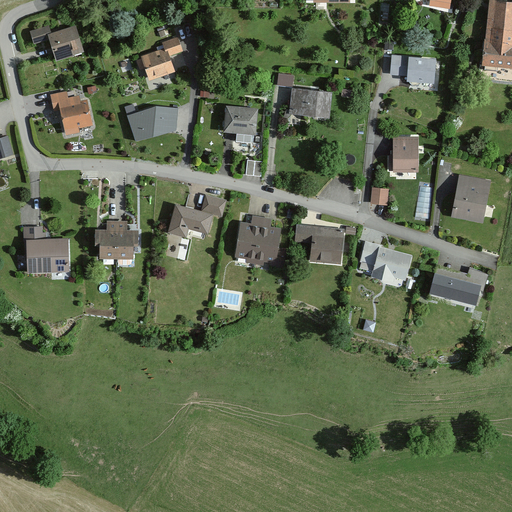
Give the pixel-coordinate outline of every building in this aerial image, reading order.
[(489,0),(483,62),(511,65),(511,2),(489,0)] [(50,39),(56,60),(83,51),(75,25),(51,32),(49,25),(30,30),(34,43),(50,39)] [(169,28),(159,32),(160,37),(171,34),(169,28)] [(151,79),(174,70),(168,55),(182,50),(177,37),(164,42),(166,48),(136,60),(139,70),(146,67),(151,79)] [(407,79),(433,81),(435,59),(393,56),(391,73),(408,75),(407,79)] [(297,75),(279,73),(277,84),(296,87),(297,75)] [(293,88),(290,112),(328,115),(330,92),(293,88)] [(354,89),(344,88),(343,96),(353,97),(354,89)] [(62,108),(67,133),(78,131),(77,127),(92,124),(86,99),(81,101),(79,95),(67,98),(65,91),(51,94),(55,110),(62,108)] [(136,102),(125,106),(128,115),(139,111),(136,102)] [(139,111),(128,115),(136,140),(176,130),(177,108),(156,105),(139,111)] [(225,130),(255,133),(257,109),(227,106),(225,130)] [(8,136),(0,138),(0,157),(13,153),(8,136)] [(394,169),(394,171),(418,171),(417,136),(394,136),(394,156),(390,156),(390,169),(394,169)] [(263,161),(248,160),(246,174),(261,176),(263,161)] [(459,175),(452,217),(483,223),(491,181),(459,175)] [(373,188),(372,202),(387,203),(388,189),(373,188)] [(169,231),(186,236),(189,227),(208,232),(213,214),(220,216),(224,200),(207,195),(202,212),(177,205),(169,231)] [(272,265),(283,267),(286,249),(277,247),(280,228),(270,227),(272,219),(253,216),(252,224),(242,223),(237,255),(249,257),(248,261),(262,263),(263,259),(272,261),(272,265)] [(101,243),(101,256),(132,257),(133,244),(137,244),(138,230),(126,230),(126,221),(108,221),(108,230),(96,229),(96,243),(101,243)] [(311,260),(340,262),(343,228),(298,224),(296,240),(313,241),(311,260)] [(28,272),(68,271),(67,240),(41,240),(41,227),(24,228),(24,240),(27,240),(28,272)] [(393,278),(404,281),(410,257),(379,249),(379,246),(364,242),(357,268),(372,271),(370,277),(391,283),(393,278)] [(434,265),(428,295),(473,307),(476,296),(481,298),(488,275),(469,269),(467,274),(434,265)] [(376,322),(366,320),(364,329),(374,332),(376,322)]
